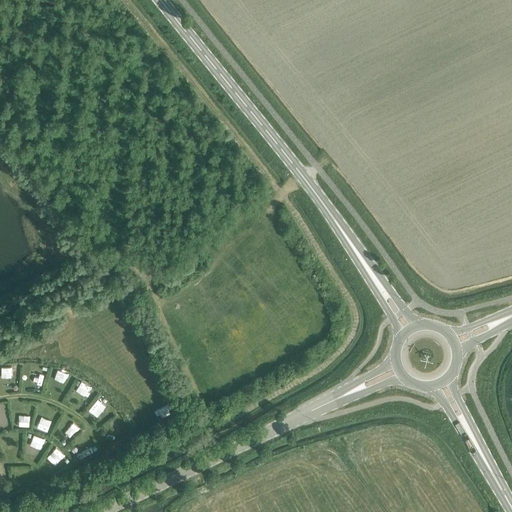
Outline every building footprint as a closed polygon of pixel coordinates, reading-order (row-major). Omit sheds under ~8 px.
[(131,302),(120,307),(125,318),(136,313),(131,302)] [(31,369),(41,369),(41,357),(31,357),(31,369)] [(60,361),(56,371),(67,375),(71,365),(60,361)] [(33,418),(34,406),(23,405),(22,417),(33,418)] [(39,416),(50,417),(50,407),(40,406),(39,416)] [(10,408),(0,411),(0,414),(3,422),(13,418),(10,408)] [(2,436),(9,444),(17,438),(11,430),(2,436)] [(52,440),(47,452),(55,455),(60,443),(52,440)]
